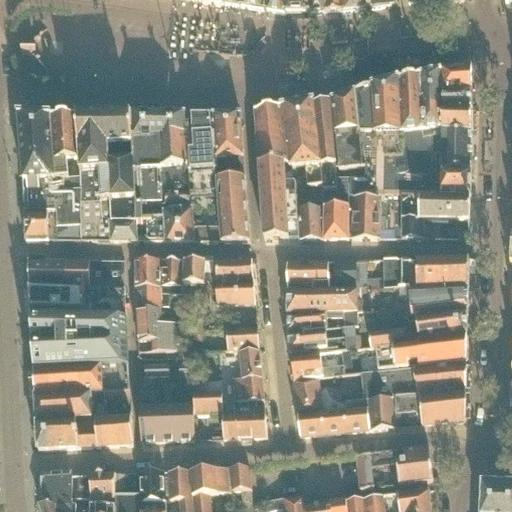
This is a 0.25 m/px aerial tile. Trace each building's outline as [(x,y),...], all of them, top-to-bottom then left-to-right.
[(224,8),(223,0),(201,0),(202,5),(224,8)] [(223,0),(224,8),(242,11),(241,0),(223,0)] [(241,0),(242,11),(265,14),(264,0),(241,0)] [(286,18),(286,0),(267,0),(268,15),(286,18)] [(286,0),(286,18),(310,17),(311,18),(310,0),(286,0)] [(310,0),(311,18),(327,17),(327,0),(310,0)] [(327,0),(327,17),(341,16),(341,0),(327,0)] [(341,0),(341,16),(368,13),(367,0),(341,0)] [(395,0),(367,0),(368,13),(386,11),(386,7),(395,6),(395,0)] [(199,72),(234,74),(235,51),(200,50),(199,72)] [(457,74),(444,75),(444,96),(443,96),(442,113),(472,114),(472,73),(468,69),(460,70),(457,74)] [(443,75),(422,79),(402,83),(403,201),(421,201),(421,200),(471,201),(472,176),(473,136),(473,135),(442,134),(442,113),(443,96),(444,96),(444,75),(443,75)] [(402,83),(400,83),(374,90),(377,170),(365,171),(365,182),(350,182),(350,200),(381,201),(389,201),(395,201),(403,201),(402,83)] [(364,171),(365,171),(377,170),(374,90),(356,96),(361,139),(367,139),(367,145),(362,146),(364,171)] [(361,139),(356,96),(334,103),(342,173),(364,171),(362,146),(361,139)] [(323,188),(323,193),(337,192),(337,182),(335,146),(330,104),(315,107),(321,150),(320,150),(323,188)] [(323,188),(320,150),(314,107),(284,112),(293,190),(308,189),(323,188)] [(283,112),(256,116),(265,243),(289,243),(288,214),(287,190),(293,190),(284,112),(283,112)] [(472,114),(442,113),(442,134),(473,135),(472,114)] [(76,120),(78,162),(79,162),(80,180),(79,180),(82,245),(111,245),(138,245),(134,168),(132,119),(132,118),(77,119),(77,120),(76,120)] [(57,244),(82,245),(79,180),(69,181),(56,182),(51,120),(20,119),(24,183),(26,215),(56,215),(57,244)] [(134,168),(138,245),(165,245),(162,210),(168,209),(191,208),(191,203),(187,120),(186,120),(186,119),(132,119),(134,168)] [(218,182),(246,182),(241,119),(214,120),(218,182)] [(76,120),(51,120),(56,182),(69,181),(67,164),(78,162),(76,120)] [(219,201),(218,182),(214,120),(191,120),(187,120),(191,203),(219,201)] [(246,182),(218,182),(219,201),(221,220),(249,218),(246,182)] [(323,193),(324,212),(325,212),(325,244),(349,244),(350,213),(350,200),(350,182),(337,182),(337,192),(323,193)] [(381,201),(350,200),(350,213),(353,213),(353,243),(381,243),(381,235),(381,201)] [(381,201),(381,235),(389,235),(389,201),(381,201)] [(394,244),(404,244),(403,201),(395,201),(394,235),(394,244)] [(404,244),(424,244),(424,223),(470,224),(470,204),(421,201),(403,201),(404,244)] [(168,214),(168,209),(162,210),(165,245),(195,246),(194,234),(192,211),(168,214)] [(324,243),(325,244),(325,212),(324,212),(299,213),(301,243),(324,243)] [(299,213),(288,214),(289,243),(301,243),(299,213)] [(27,245),(57,244),(56,215),(26,215),(27,245)] [(251,246),(249,218),(221,220),(222,234),(222,246),(251,246)] [(195,246),(222,246),(222,234),(194,234),(195,246)] [(30,291),(69,291),(68,264),(46,264),(46,259),(29,258),(30,291)] [(204,266),(186,266),(185,288),(206,288),(206,276),(214,276),(214,260),(204,260),(204,266)] [(240,266),(218,266),(218,285),(254,285),(252,261),(240,260),(240,266)] [(405,264),(398,265),(398,264),(385,264),(385,283),(367,283),(366,266),(357,266),(335,267),(336,290),(358,289),(357,285),(367,284),(367,294),(400,293),(469,291),(470,263),(462,263),(460,262),(457,262),(456,263),(433,264),(432,263),(428,263),(428,264),(411,264),(410,263),(407,263),(405,264)] [(68,264),(69,291),(90,291),(126,292),(125,265),(105,265),(68,264)] [(137,291),(162,291),(162,265),(137,265),(137,291)] [(162,291),(162,310),(169,310),(170,299),(174,299),(183,299),(184,288),(185,288),(186,266),(162,265),(162,291)] [(314,294),(314,266),(288,266),(289,294),(314,294)] [(330,266),(314,266),(314,294),(330,294),(330,266)] [(217,276),(207,276),(207,286),(217,286),(217,276)] [(218,309),(257,310),(254,285),(218,285),(218,309)] [(90,291),(69,291),(30,291),(32,318),(127,320),(126,292),(90,291)] [(162,311),(162,310),(162,291),(137,291),(138,312),(162,311)] [(412,320),(469,313),(469,291),(400,293),(400,303),(411,303),(412,320)] [(330,294),(314,294),(289,294),(289,316),(345,315),(358,315),(359,315),(358,293),(330,294)] [(139,345),(153,344),(154,355),(177,354),(177,326),(163,327),(162,311),(138,312),(139,345)] [(358,315),(345,315),(289,316),(289,317),(289,336),(326,332),(328,332),(327,322),(345,322),(345,331),(342,332),(356,331),(359,331),(358,315)] [(468,341),(468,317),(418,323),(420,337),(412,338),(410,331),(370,336),(372,352),(376,351),(468,341)] [(127,320),(26,319),(30,371),(102,368),(103,370),(104,395),(131,393),(127,320)] [(188,345),(202,346),(202,325),(188,325),(188,345)] [(357,354),(357,352),(356,331),(342,332),(343,343),(327,344),(326,332),(289,336),(289,337),(291,355),(320,352),(320,356),(320,357),(334,356),(341,355),(351,354),(357,354)] [(230,355),(241,355),(241,354),(260,353),(259,332),(229,332),(230,355)] [(419,369),(467,364),(468,341),(376,351),(379,373),(408,370),(408,366),(418,365),(419,369)] [(262,380),(260,353),(241,354),(241,355),(243,382),(262,380)] [(292,359),(295,385),(320,382),(353,378),(351,354),(341,355),(343,370),(337,371),(322,372),(320,357),(320,356),(292,359)] [(179,367),(180,380),(198,379),(197,366),(179,367)] [(364,403),(370,403),(467,393),(467,367),(413,372),(362,377),(364,403)] [(146,382),(157,381),(157,369),(145,370),(146,382)] [(168,369),(157,369),(157,381),(169,381),(168,369)] [(35,374),(36,399),(104,396),(104,395),(103,370),(35,374)] [(262,380),(243,382),(234,383),(236,404),(248,404),(256,404),(265,404),(262,380)] [(370,403),(364,403),(346,405),(347,412),(323,415),(320,382),(295,385),(301,441),(371,435),(370,403)] [(131,393),(104,395),(104,396),(36,399),(38,426),(94,422),(117,421),(116,408),(132,407),(131,393)] [(466,394),(467,393),(370,403),(371,435),(372,435),(403,432),(402,416),(421,414),(423,429),(466,425),(466,394)] [(195,397),(195,408),(196,420),(222,420),(222,416),(228,416),(227,406),(222,406),(222,397),(195,397)] [(235,419),(224,419),(225,444),(269,442),(265,409),(256,409),(256,404),(248,404),(248,409),(235,409),(235,419)] [(159,409),(160,445),(178,445),(177,408),(159,409)] [(196,444),(196,420),(195,408),(177,408),(178,445),(196,444)] [(143,446),(160,445),(159,409),(141,409),(143,446)] [(96,452),(134,450),(133,420),(117,421),(94,422),(96,452)] [(96,452),(94,422),(38,426),(40,455),(96,452)] [(401,489),(434,485),(430,451),(358,459),(361,493),(375,492),(373,471),(398,468),(401,489)] [(252,511),(251,495),(253,494),(251,472),(231,473),(233,495),(241,495),(242,511),(252,511)] [(194,511),(212,511),(211,499),(233,497),(233,495),(231,473),(192,475),(193,497),(194,511)] [(180,511),(194,511),(193,497),(192,475),(170,476),(170,504),(180,504),(180,511)] [(41,508),(74,509),(74,503),(73,481),(72,481),(72,476),(41,478),(41,508)] [(143,505),(167,505),(166,489),(165,477),(142,477),(142,498),(143,498),(143,505)] [(92,479),(78,481),(73,481),(74,503),(92,503),(92,510),(100,510),(101,503),(116,503),(116,499),(116,478),(92,479)] [(125,478),(117,478),(117,492),(125,491),(125,478)] [(495,488),(484,487),(482,511),(511,511),(511,488),(510,488),(510,483),(495,482),(495,488)] [(430,511),(429,493),(397,498),(399,511),(430,511)] [(116,499),(116,511),(142,511),(143,505),(142,505),(142,499),(116,499)] [(385,511),(384,499),(365,502),(366,511),(385,511)] [(267,511),(307,511),(307,510),(305,501),(267,505),(267,511)] [(348,504),(349,511),(363,511),(362,502),(348,504)]
